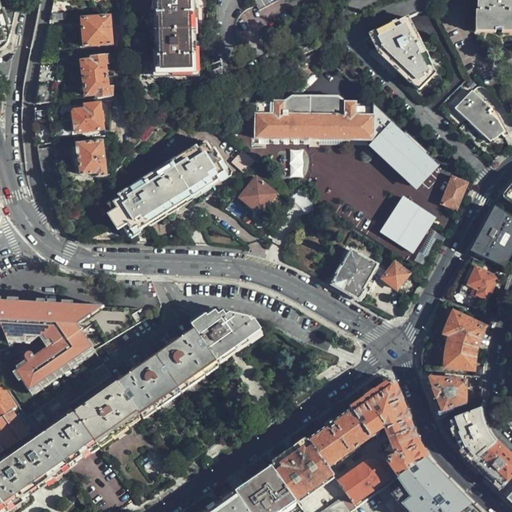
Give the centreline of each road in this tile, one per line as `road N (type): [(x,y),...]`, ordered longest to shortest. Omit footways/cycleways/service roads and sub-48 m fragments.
road 1 (secondary): [(394,347),(268,273),(77,257),(32,231)]
road 2 (unclassified): [(165,511),(394,347)]
road 3 (residential): [(32,231),(43,205),(29,104),(48,0)]
road 4 (tertiary): [(394,347),(481,198),(511,166)]
road 5 (secondary): [(501,511),(447,460),(394,347)]
road 6 (residential): [(8,169),(12,81),(29,0)]
road 7 (residential): [(511,295),(489,385),(497,425),(511,445)]
road 8 (residential): [(126,0),(120,132)]
